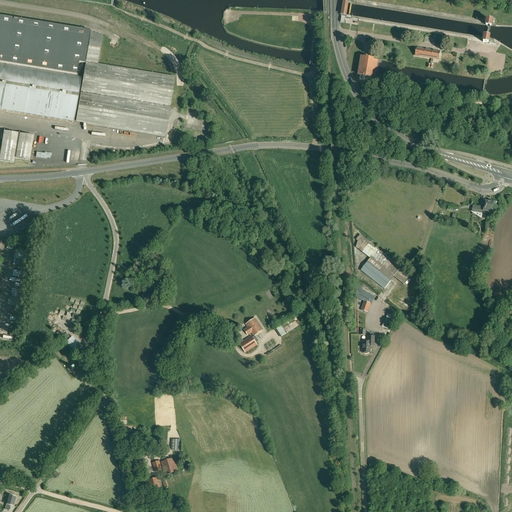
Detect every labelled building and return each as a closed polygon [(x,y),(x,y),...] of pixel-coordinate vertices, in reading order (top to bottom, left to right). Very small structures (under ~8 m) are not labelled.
[(0,49),(85,63),(90,31),(0,16),(0,49)] [(102,35),(91,31),(76,122),(165,136),(175,77),(97,65),(102,35)] [(423,57),(424,49),(416,48),(415,55),(423,57)] [(84,66),(85,63),(0,49),(0,64),(77,77),(78,66),(84,66)] [(431,58),(432,51),(424,49),(423,57),(431,58)] [(432,51),(431,58),(439,59),(440,52),(432,51)] [(375,77),(378,60),(361,58),(359,75),(360,75),(360,79),(373,81),(374,77),(375,77)] [(77,77),(0,64),(0,108),(1,109),(0,111),(1,111),(1,109),(7,110),(6,112),(7,112),(7,110),(13,110),(12,113),(13,113),(13,111),(19,111),(18,114),(19,114),(19,112),(25,112),(24,115),(25,115),(25,113),(31,113),(30,116),(31,116),(31,114),(37,114),(36,116),(37,117),(37,114),(43,115),(42,117),(43,118),(43,115),(49,116),(48,118),(49,119),(49,116),(55,117),(54,119),(55,120),(55,117),(61,118),(60,120),(61,120),(61,118),(67,119),(66,121),(67,121),(67,119),(73,120),(72,122),(73,122),(73,120),(74,116),(75,116),(76,106),(80,77),(81,75),(80,75),(80,77),(77,77)] [(4,131),(0,155),(0,161),(14,163),(15,158),(30,161),(34,136),(4,131)] [(473,208),(472,212),(482,219),(483,210),(473,208)] [(29,251),(15,249),(14,258),(27,261),(29,251)] [(364,311),(367,312),(370,303),(375,297),(356,287),(356,291),(357,298),(364,301),(362,308),(365,310),(364,311)] [(382,327),(391,331),(399,317),(390,310),(382,327)] [(246,324),(248,328),(244,330),(248,335),(251,333),(254,336),(263,330),(255,318),(246,324)] [(239,344),(245,353),(257,345),(251,336),(239,344)] [(368,342),(361,341),(361,346),(362,346),(362,353),(364,353),(365,354),(367,354),(368,353),(370,353),(371,344),(374,344),(374,336),(368,336),(368,342)] [(70,339),(67,342),(80,357),(84,353),(70,339)] [(79,367),(76,362),(66,369),(69,373),(79,367)] [(162,462),(165,475),(178,471),(174,458),(162,462)] [(153,463),(155,472),(162,470),(159,461),(153,463)] [(152,490),(160,488),(157,478),(148,480),(152,490)] [(159,492),(153,495),(156,504),(162,501),(164,501),(163,496),(160,496),(159,492)] [(14,506),(16,497),(9,495),(6,504),(5,509),(9,510),(10,505),(14,506)]
